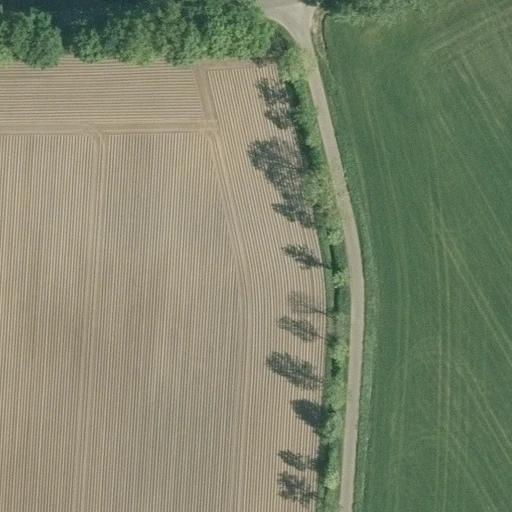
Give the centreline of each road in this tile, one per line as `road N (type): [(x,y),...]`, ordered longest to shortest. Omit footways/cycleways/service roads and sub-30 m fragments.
road 1 (unclassified): [(346,511),(357,280),(298,0)]
road 2 (unclassified): [(0,18),(185,13),(283,0)]
